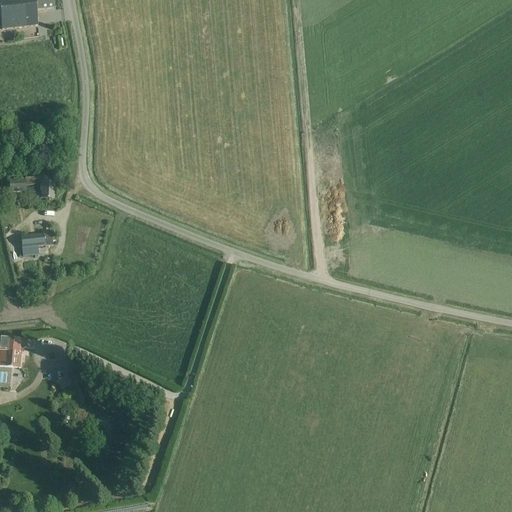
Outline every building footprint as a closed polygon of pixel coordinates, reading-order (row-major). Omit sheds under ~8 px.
[(0,0),(0,15),(2,31),(28,28),(38,27),(36,11),(55,10),(53,0),(0,0)] [(47,179),(38,178),(38,185),(41,186),(40,201),(44,201),(54,201),(54,186),(47,185),(47,179)] [(10,193),(26,192),(26,181),(9,182),(10,193)] [(43,230),(35,231),(35,236),(12,239),(14,251),(22,250),(53,246),(52,239),(53,239),(53,238),(52,238),(51,232),(43,233),(43,230)] [(0,352),(0,368),(7,369),(19,370),(20,361),(21,349),(26,349),(27,341),(1,338),(0,345),(0,344),(0,352)] [(55,383),(61,395),(66,393),(61,380),(55,383)]
